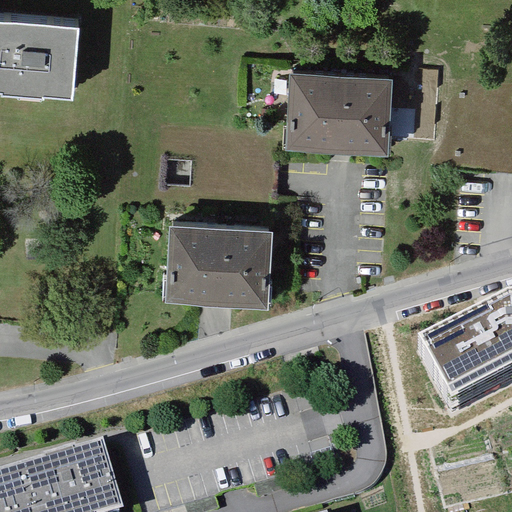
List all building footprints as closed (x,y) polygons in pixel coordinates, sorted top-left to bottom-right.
[(83,23),(0,16),(0,90),(76,97),(83,23)] [(383,147),(387,71),(284,65),(280,141),(383,147)] [(267,221),(163,215),(159,291),(263,297),(267,221)] [(511,311),(427,360),(452,412),(511,378),(511,311)] [(127,511),(109,450),(0,482),(0,511),(127,511)]
